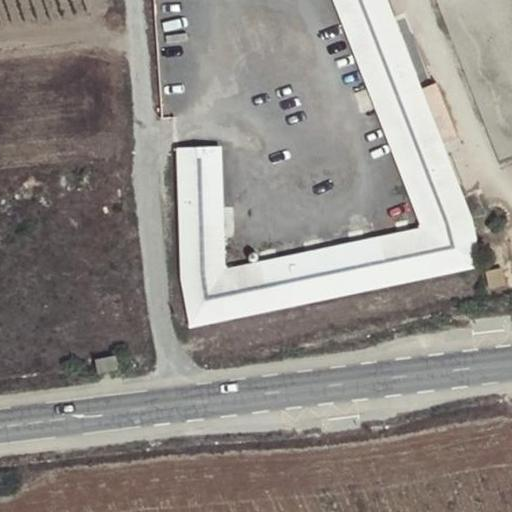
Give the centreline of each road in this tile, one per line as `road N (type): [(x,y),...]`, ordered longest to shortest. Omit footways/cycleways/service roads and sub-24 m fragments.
road 1 (unclassified): [(137,0),(157,264),(183,404)]
road 2 (secondary): [(183,404),(511,364)]
road 3 (secondary): [(0,427),(183,404)]
